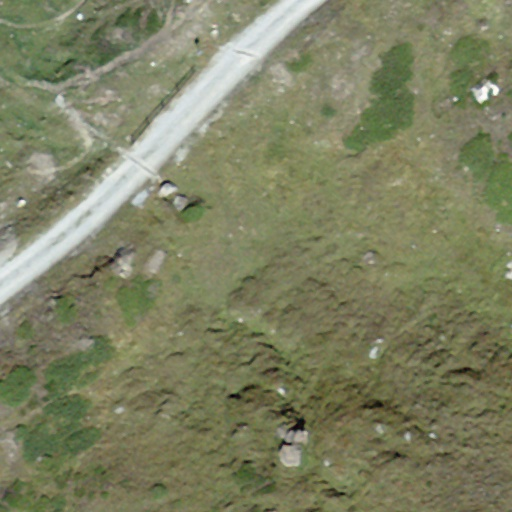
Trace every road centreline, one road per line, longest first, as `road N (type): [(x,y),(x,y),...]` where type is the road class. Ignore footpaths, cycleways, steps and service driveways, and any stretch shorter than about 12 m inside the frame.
road 1 (track): [(311,0),(162,153)]
road 2 (track): [(0,263),(162,153)]
